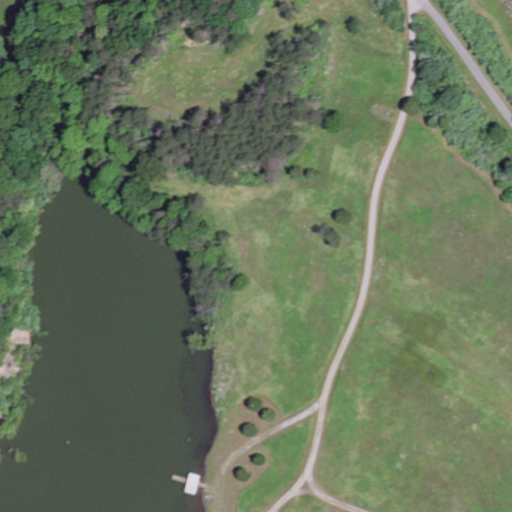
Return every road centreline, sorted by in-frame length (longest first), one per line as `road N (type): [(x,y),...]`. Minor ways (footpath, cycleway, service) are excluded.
road 1 (track): [(412,0),(410,78),(375,182),(363,289),(325,383),(307,468),(324,497),(362,511)]
road 2 (residential): [(421,0),(511,119)]
